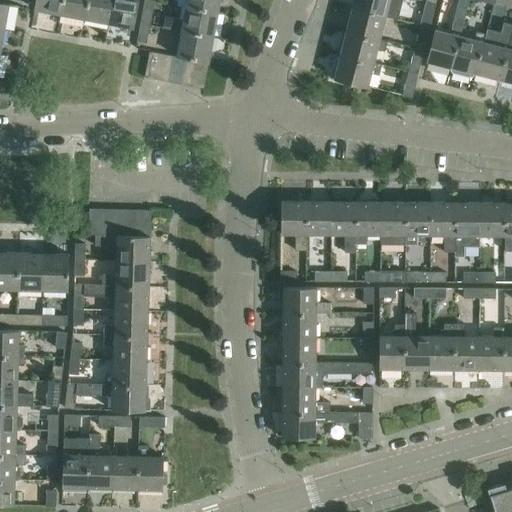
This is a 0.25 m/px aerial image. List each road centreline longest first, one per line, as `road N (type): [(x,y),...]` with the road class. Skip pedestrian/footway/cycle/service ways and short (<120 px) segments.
road 1 (residential): [(273,507),(245,398),(232,283),(239,205),(261,118)]
road 2 (residential): [(0,131),(261,118)]
road 3 (residential): [(261,118),(511,151)]
road 4 (tertiary): [(273,507),(440,458)]
road 5 (residential): [(261,118),(297,0)]
